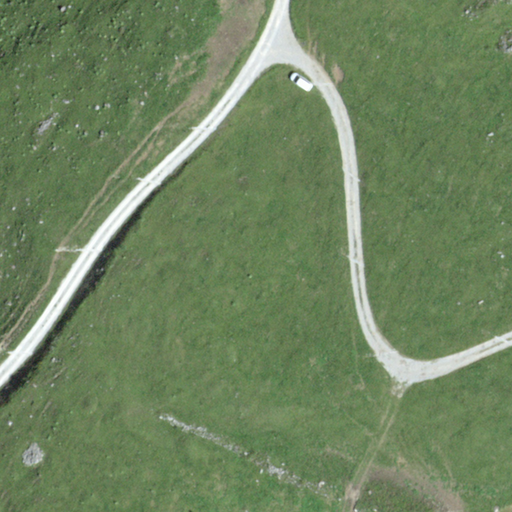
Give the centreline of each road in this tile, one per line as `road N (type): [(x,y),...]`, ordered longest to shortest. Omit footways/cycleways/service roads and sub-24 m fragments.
road 1 (track): [(279,37),(334,91),(349,128),(365,304),(377,339),(398,362),(433,373),(511,340)]
road 2 (track): [(279,37),(0,390)]
road 3 (track): [(353,511),(412,366)]
